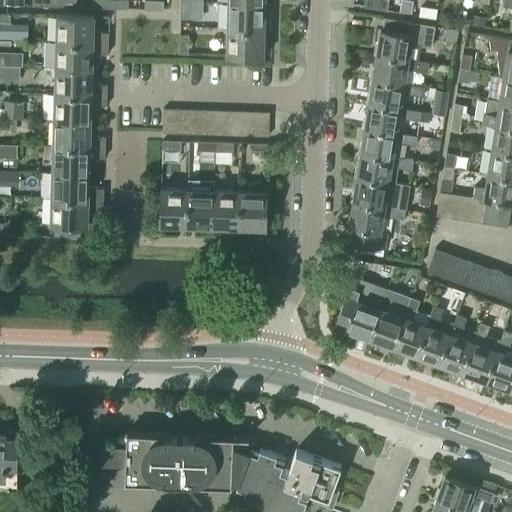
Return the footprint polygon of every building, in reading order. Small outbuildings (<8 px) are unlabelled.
[(144,0),(144,8),(163,9),(163,0),(144,0)] [(190,18),(190,1),(180,0),(180,18),(190,18)] [(364,0),(364,6),(386,10),(387,0),(364,0)] [(413,1),(406,0),(400,0),(399,12),(411,14),(413,1)] [(264,29),(265,3),(228,2),(227,28),(264,29)] [(28,40),(29,13),(17,13),(16,40),(28,40)] [(57,41),(109,42),(109,32),(93,31),(93,15),(57,14),(57,41)] [(380,29),(376,54),(407,59),(418,60),(420,46),(431,47),(435,25),(385,18),(384,18),(382,29),(380,29)] [(0,25),(0,39),(10,40),(10,26),(0,25)] [(458,29),(447,27),(444,40),(456,42),(458,29)] [(263,56),(264,29),(227,28),(226,55),(263,56)] [(189,54),(189,35),(179,35),(179,53),(189,54)] [(504,74),(511,75),(511,38),(488,35),(490,48),(497,49),(499,74),(504,74)] [(108,54),(109,42),(57,41),(56,67),(92,68),(92,54),(108,54)] [(0,65),(22,66),(22,52),(0,51),(0,65)] [(376,54),(372,78),(403,83),(406,68),(427,71),(428,62),(418,60),(407,59),(376,54)] [(459,67),(469,69),(472,56),(462,54),(459,67)] [(91,84),(92,68),(56,67),(55,93),(107,94),(107,84),(91,84)] [(467,83),(469,69),(459,67),(457,81),(467,83)] [(511,100),(511,75),(504,74),(500,98),(500,99),(511,100)] [(372,78),(368,103),(399,108),(402,93),(423,96),(425,87),(403,83),(372,78)] [(107,105),(107,94),(55,93),(54,119),(90,120),(91,105),(107,105)] [(511,100),(500,99),(500,98),(488,97),(484,121),(496,123),(496,124),(511,126),(511,100)] [(433,99),(431,113),(446,115),(448,101),(433,99)] [(3,117),(6,117),(22,118),(23,101),(6,101),(4,100),(3,117)] [(368,103),(364,128),(395,133),(398,117),(419,120),(421,111),(399,108),(368,103)] [(452,117),(462,119),(464,105),(454,103),(452,117)] [(164,108),(163,132),(177,132),(177,109),(164,108)] [(190,133),(190,109),(177,109),(177,132),(190,133)] [(202,133),(203,109),(190,109),(190,133),(202,133)] [(215,134),(216,110),(203,109),(202,133),(215,134)] [(228,134),(229,110),(216,110),(215,134),(228,134)] [(241,134),(242,111),(229,110),(228,134),(241,134)] [(254,135),(255,111),(242,111),(241,134),(254,135)] [(255,111),(254,135),(268,135),(269,111),(255,111)] [(460,132),(462,119),(452,117),(450,130),(460,132)] [(5,119),(5,129),(15,130),(15,119),(5,119)] [(90,135),(90,120),(54,119),(54,145),(105,146),(105,135),(90,135)] [(511,151),(511,126),(496,124),(492,149),(511,151)] [(364,128),(360,152),(391,158),(391,157),(394,142),(415,145),(417,136),(395,133),(364,128)] [(180,141),(163,140),(162,149),(180,150),(180,141)] [(214,151),(215,142),(197,141),(197,150),(214,151)] [(215,142),(214,151),(233,151),(233,142),(215,142)] [(267,143),(249,143),(249,152),(267,152),(267,143)] [(5,144),(5,152),(11,158),(16,158),(16,144),(5,144)] [(105,157),(105,146),(54,145),(53,171),(88,172),(89,157),(105,157)] [(511,176),(511,151),(492,149),(488,173),(511,176)] [(360,152),(356,177),(387,182),(387,181),(395,183),(398,167),(412,169),(413,160),(391,157),(391,158),(360,152)] [(443,167),(454,168),(456,154),(446,153),(443,167)] [(451,181),(454,168),(443,167),(441,179),(451,181)] [(24,170),(12,170),(12,180),(24,181),(24,170)] [(88,187),(88,172),(53,171),(52,197),(104,198),(104,188),(88,187)] [(511,202),(511,176),(488,173),(486,188),(475,186),(473,196),(475,197),(487,199),(499,200),(511,202)] [(356,177),(352,202),(384,207),(384,206),(405,209),(408,194),(409,185),(395,183),(387,181),(387,182),(356,177)] [(188,188),(186,226),(212,227),(213,188),(198,188),(198,179),(188,179),(188,188)] [(186,226),(188,188),(161,187),(160,225),(186,226)] [(238,227),(239,189),(213,188),(212,227),(238,227)] [(239,189),(238,227),(265,228),(266,190),(239,189)] [(448,217),(451,193),(440,191),(436,215),(448,217)] [(460,219),(463,195),(451,193),(448,217),(460,219)] [(475,197),(473,196),(463,195),(460,219),(471,221),(475,197)] [(103,210),(104,198),(52,197),(51,224),(54,224),(79,225),(87,225),(88,209),(103,210)] [(483,223),(487,199),(475,197),(471,221),(483,223)] [(495,224),(499,200),(487,199),(483,223),(495,224)] [(507,226),(511,202),(499,200),(495,224),(507,226)] [(405,209),(384,206),(384,207),(352,202),(348,227),(362,229),(360,241),(384,244),(386,232),(379,231),(382,216),(403,219),(405,209)] [(54,224),(54,235),(79,236),(79,225),(54,224)] [(439,274),(447,252),(436,248),(428,270),(439,274)] [(450,278),(458,256),(447,252),(439,274),(450,278)] [(462,283),(470,260),(458,256),(450,278),(462,283)] [(473,287),(481,264),(470,260),(462,283),(473,287)] [(484,291),(492,268),(481,264),(473,287),(484,291)] [(495,295),(504,272),(492,268),(484,291),(495,295)] [(507,299),(511,284),(511,275),(504,272),(495,295),(507,299)] [(352,276),(340,309),(351,312),(346,326),(344,330),(368,338),(379,308),(378,308),(386,287),(352,275),(352,276)] [(379,308),(368,338),(391,347),(402,316),(402,317),(410,296),(386,287),(378,308),(379,308)] [(402,316),(391,347),(415,355),(425,325),(412,320),(420,299),(410,296),(402,317),(402,316)] [(425,325),(415,355),(438,364),(453,323),(452,322),(438,317),(441,308),(432,305),(425,325)] [(453,323),(438,364),(462,372),(476,331),(461,326),(465,317),(455,313),(452,322),(453,323)] [(476,331),(462,372),(485,380),(495,350),(496,350),(496,349),(481,344),(484,336),(488,325),(479,322),(476,331)] [(495,350),(485,380),(508,389),(511,378),(511,341),(509,340),(511,333),(502,330),(498,341),(496,349),(496,350),(495,350)] [(0,426),(0,480),(4,480),(4,473),(15,473),(16,435),(5,434),(5,427),(0,426)] [(236,484),(249,451),(232,445),(232,435),(126,431),(125,448),(124,448),(123,464),(124,464),(124,466),(124,481),(230,486),(230,482),(236,484)] [(249,451),(236,484),(233,492),(250,498),(248,504),(269,511),(282,511),(283,510),(287,511),(300,511),(305,499),(316,503),(319,495),(335,501),(337,495),(339,490),(333,488),(341,466),(295,449),(291,460),(251,445),(249,451)] [(99,463),(123,464),(124,448),(100,447),(99,463)] [(443,475),(435,499),(471,511),(475,511),(480,499),(490,503),(494,493),(443,475)] [(471,511),(435,499),(429,511),(471,511)]
